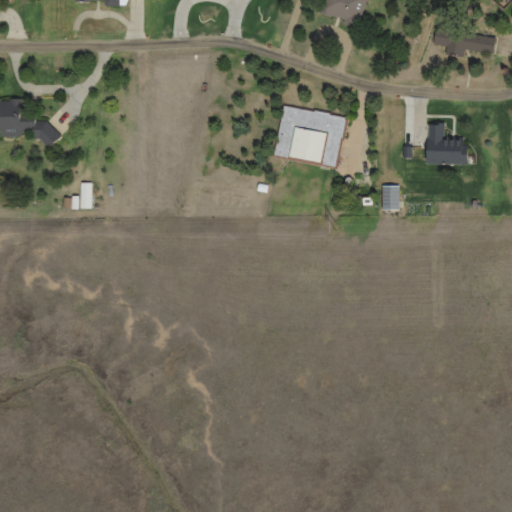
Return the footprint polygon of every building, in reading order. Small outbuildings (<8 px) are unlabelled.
[(322,0),(318,13),(328,16),(329,13),(359,23),(367,0),(322,0)] [(435,26),(433,43),(448,46),(446,54),(461,56),(462,49),(494,54),(497,36),(435,26)] [(0,100),(0,137),(39,138),(47,147),(60,135),(49,122),(36,122),(36,112),(25,112),(25,100),(0,100)] [(282,104),(271,156),(336,169),(347,117),(282,104)] [(429,126),(428,139),(424,139),(424,167),(460,167),(460,161),(469,161),(469,146),(464,146),(464,141),(447,141),(447,126),(429,126)] [(381,185),(380,210),(398,210),(398,185),(381,185)]
